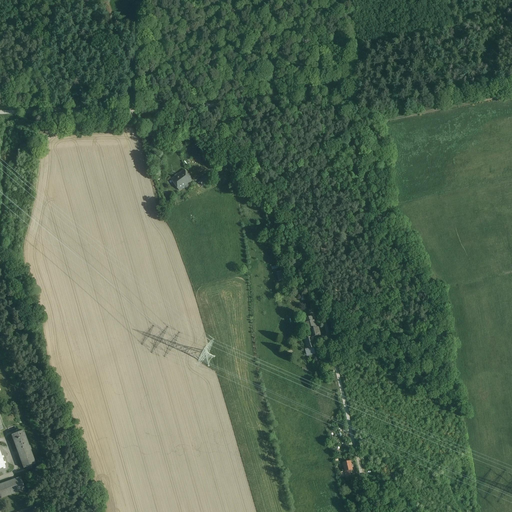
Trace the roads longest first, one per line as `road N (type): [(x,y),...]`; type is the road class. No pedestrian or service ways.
road 1 (unknown): [(0,107),(149,108),(282,95),(357,115),(511,87)]
road 2 (residential): [(369,511),(304,246),(229,161),(225,104)]
road 3 (track): [(225,104),(283,99),(358,120),(511,94)]
road 4 (track): [(225,104),(0,112)]
road 5 (track): [(349,0),(358,120)]
